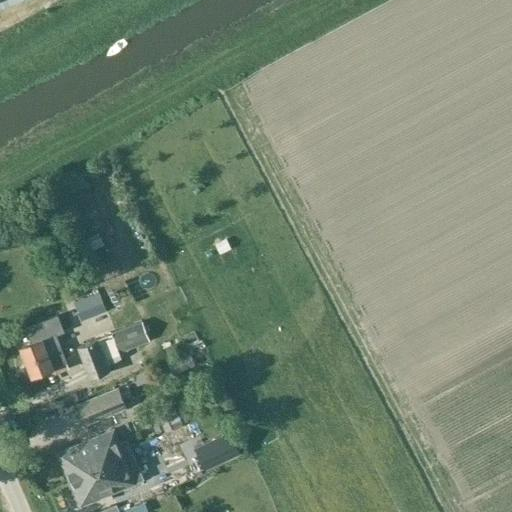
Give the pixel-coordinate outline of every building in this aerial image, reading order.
[(85,297),(91,312),(104,307),(98,292),(85,297)] [(64,331),(59,321),(57,315),(27,327),(32,341),(20,346),(32,374),(67,359),(57,334),(64,331)] [(120,352),(123,351),(150,341),(142,320),(111,331),(112,333),(98,339),(79,346),(91,377),(110,369),(106,360),(120,354),(120,352)] [(124,367),(142,364),(140,353),(122,356),(124,367)] [(153,368),(134,375),(139,386),(157,379),(153,368)] [(85,424),(127,407),(119,388),(77,405),(85,424)] [(157,412),(165,430),(182,422),(174,405),(157,412)] [(185,423),(156,436),(163,452),(192,440),(185,423)] [(69,479),(134,451),(128,439),(120,442),(115,429),(58,452),(69,479)] [(231,430),(195,447),(205,469),(242,452),(231,430)] [(145,478),(134,451),(69,479),(80,505),(145,478)]
